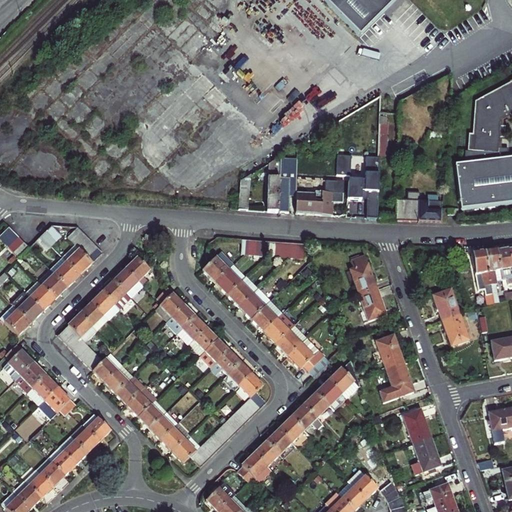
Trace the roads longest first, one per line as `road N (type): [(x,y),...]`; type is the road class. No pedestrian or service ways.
road 1 (residential): [(173,508),(273,409),(282,387),(271,365),(183,274),(184,217)]
road 2 (residential): [(132,212),(119,252),(50,322),(44,339),(50,356),(129,434),(134,498)]
road 3 (residential): [(385,232),(184,217)]
road 4 (residential): [(385,232),(443,398)]
road 5 (residential): [(132,212),(5,206)]
road 6 (residential): [(511,228),(385,232)]
road 7 (residential): [(443,398),(483,511)]
